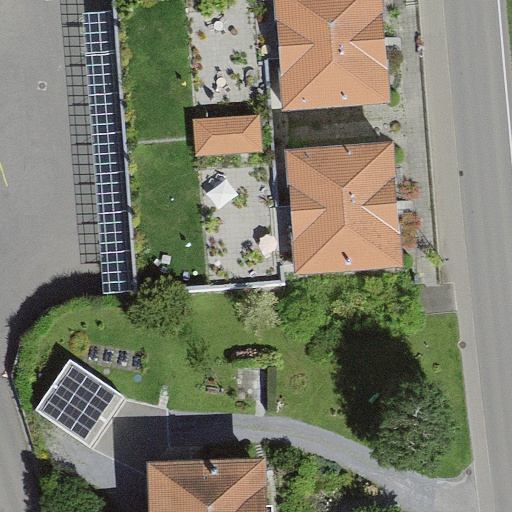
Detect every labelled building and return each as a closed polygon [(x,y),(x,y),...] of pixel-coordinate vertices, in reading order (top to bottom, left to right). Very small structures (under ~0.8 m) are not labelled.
[(118,0),(120,19),(270,7),(269,0),(118,0)] [(389,99),(382,0),(271,0),(277,106),(389,99)] [(107,300),(141,297),(124,28),(89,30),(107,300)] [(258,114),(194,118),(197,156),(261,152),(258,114)] [(405,262),(397,146),(286,154),(294,269),(405,262)] [(75,362),(43,423),(98,451),(130,390),(75,362)] [(157,511),(263,511),(263,468),(156,471),(157,511)]
